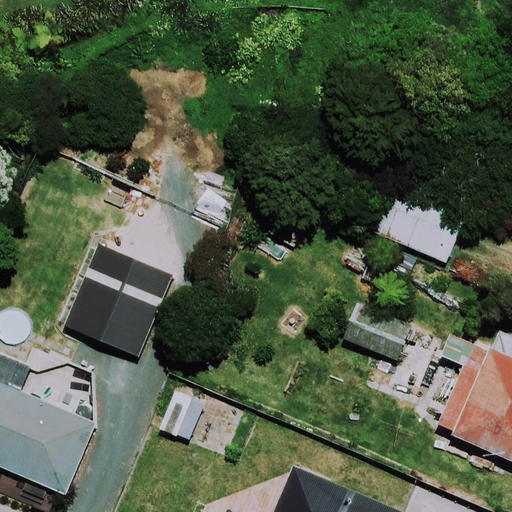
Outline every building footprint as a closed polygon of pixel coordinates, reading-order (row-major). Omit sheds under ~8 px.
[(474,210),(399,177),(375,233),(450,265),(474,210)] [(182,293),(143,279),(131,311),(97,299),(86,330),(118,341),(115,350),(157,364),(182,293)] [(417,328),(361,308),(348,344),(404,364),(417,328)] [(511,340),(504,359),(477,348),(442,432),(511,461),(511,340)] [(101,427),(0,381),(0,472),(2,468),(69,497),(101,427)]
